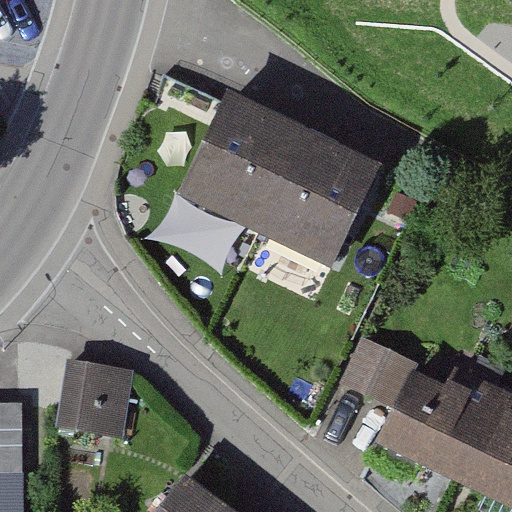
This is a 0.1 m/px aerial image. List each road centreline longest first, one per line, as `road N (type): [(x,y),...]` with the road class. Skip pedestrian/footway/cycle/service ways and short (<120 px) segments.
road 1 (residential): [(334,511),(22,229)]
road 2 (tertiary): [(22,229),(112,0)]
